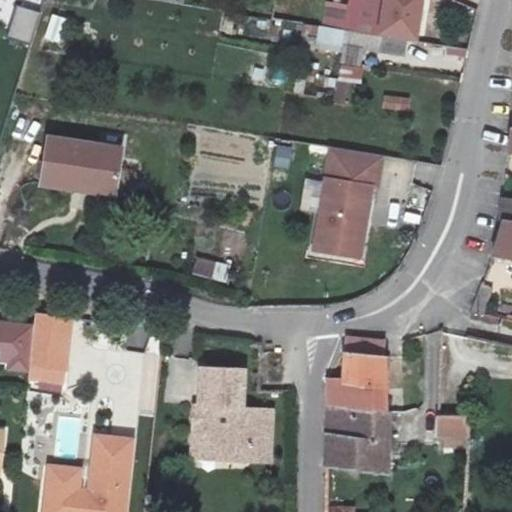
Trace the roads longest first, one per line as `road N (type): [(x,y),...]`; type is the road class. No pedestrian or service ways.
road 1 (residential): [(494,0),(464,177),(435,260),(403,300),(363,318),(310,325)]
road 2 (unclassified): [(310,325),(218,321),(137,296),(0,271)]
road 3 (residential): [(310,325),(311,511)]
